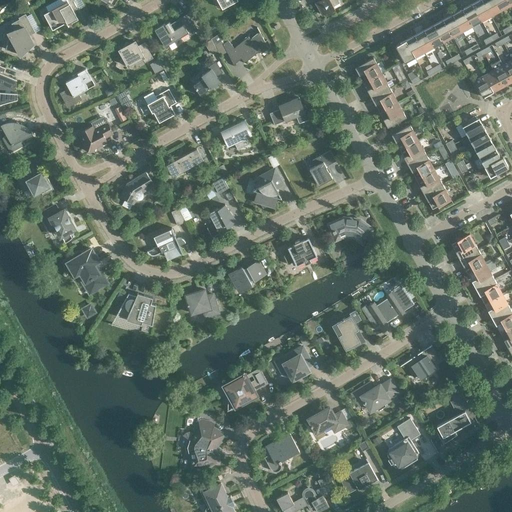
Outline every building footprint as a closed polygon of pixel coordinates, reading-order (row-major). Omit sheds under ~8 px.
[(67,0),(68,1),(44,14),(52,30),(66,22),(68,26),(69,26),(68,24),(78,19),(74,11),(79,9),(74,0),(67,0)] [(217,0),(222,9),(237,0),(217,0)] [(318,0),(319,1),(314,3),(315,4),(316,3),(323,15),(335,8),(333,5),(339,2),(338,0),(339,0),(338,0),(318,0)] [(491,15),(482,0),(478,0),(472,4),(481,20),(491,15)] [(500,10),(494,0),(482,0),(491,15),(500,10)] [(510,5),(506,0),(494,0),(500,10),(510,5)] [(481,20),(472,4),(462,9),(471,26),(481,20)] [(471,26),(462,9),(453,14),(462,31),(471,26)] [(19,19),(11,23),(15,30),(9,33),(9,35),(6,45),(9,49),(19,52),(20,54),(27,50),(26,48),(34,44),(29,36),(35,32),(25,14),(18,18),(19,19)] [(462,31),(453,14),(443,19),(452,36),(462,31)] [(164,23),(154,29),(165,47),(188,33),(189,35),(197,30),(189,15),(172,25),(169,21),(165,24),(164,23)] [(452,36),(443,19),(434,24),(443,41),(452,36)] [(443,41),(434,24),(424,30),(433,47),(443,41)] [(267,40),(265,41),(257,27),(259,32),(251,39),(249,36),(234,48),(227,40),(223,44),(234,64),(233,62),(240,56),(245,63),(256,54),(254,52),(258,49),(261,54),(268,48),(268,47),(270,45),(267,40)] [(433,47),(424,30),(415,35),(424,52),(433,47)] [(212,39),(215,45),(224,38),(220,34),(212,39)] [(424,52),(415,35),(405,40),(415,57),(424,52)] [(415,57),(405,40),(395,45),(405,62),(415,57)] [(138,47),(135,41),(119,50),(124,58),(122,63),(132,67),(133,63),(143,58),(145,61),(152,57),(144,43),(138,47)] [(355,68),(363,83),(382,73),(373,57),(355,68)] [(469,57),(463,60),(465,65),(472,62),(469,57)] [(156,67),(153,69),(155,73),(163,68),(158,59),(153,62),(156,67)] [(491,65),(493,70),(502,86),(511,81),(503,65),(500,60),(491,65)] [(511,80),(511,60),(503,65),(511,81),(511,80)] [(211,88),(220,81),(217,76),(222,72),(215,62),(207,67),(209,70),(202,75),(204,78),(194,85),(193,84),(199,94),(194,97),(195,98),(210,87),(211,88)] [(15,88),(16,89),(16,80),(17,80),(17,79),(3,73),(5,68),(0,65),(0,103),(18,98),(17,98),(17,92),(18,92),(15,91),(15,88)] [(76,95),(88,88),(87,86),(93,83),(90,77),(91,77),(90,75),(89,75),(85,68),(72,76),(73,78),(66,82),(69,89),(61,93),(68,105),(79,100),(76,95)] [(502,86),(493,70),(484,76),(493,91),(502,86)] [(163,71),(156,75),(159,81),(166,76),(163,71)] [(403,71),(396,74),(399,81),(406,77),(403,71)] [(390,87),(382,73),(363,83),(371,97),(390,87)] [(417,76),(410,79),(413,84),(420,81),(417,76)] [(493,91),(484,76),(474,81),(483,97),(493,91)] [(398,102),(390,87),(371,97),(379,112),(398,102)] [(128,89),(117,95),(125,110),(133,105),(127,95),(130,93),(128,89)] [(153,92),(144,97),(152,113),(154,112),(159,122),(175,113),(171,105),(176,102),(169,89),(155,96),(153,92)] [(305,105),(303,106),(299,97),(290,101),(288,105),(270,113),(274,125),(296,116),(299,123),(302,122),(303,122),(304,122),(305,122),(306,121),(307,121),(307,120),(308,120),(311,118),(305,105)] [(114,98),(109,100),(112,106),(117,103),(114,98)] [(406,117),(398,102),(379,112),(388,127),(406,117)] [(120,107),(114,110),(120,122),(126,119),(120,107)] [(461,124),(468,137),(484,128),(483,125),(481,126),(475,116),(461,124)] [(245,119),(221,131),(220,131),(221,132),(221,131),(228,146),(227,146),(228,146),(235,143),(237,149),(248,144),(245,138),(252,135),(252,134),(251,135),(245,120),(245,119)] [(22,140),(32,134),(31,132),(29,130),(28,129),(26,127),(24,126),(21,125),(22,123),(16,121),(16,123),(13,123),(10,123),(8,123),(6,124),(4,124),(2,125),(7,135),(2,138),(10,152),(25,144),(22,140)] [(94,151),(95,148),(100,145),(100,146),(107,142),(105,137),(113,133),(107,123),(95,129),(93,126),(85,130),(85,131),(82,133),(81,137),(84,144),(83,147),(83,148),(85,148),(86,150),(86,151),(87,150),(89,151),(89,152),(90,151),(91,150),(94,151)] [(392,135),(400,150),(418,139),(410,124),(392,135)] [(490,138),(484,128),(468,137),(473,147),(490,138)] [(495,148),(490,138),(473,147),(479,157),(495,148)] [(426,154),(418,139),(400,150),(408,164),(426,154)] [(452,140),(446,143),(445,143),(448,148),(454,144),(452,140)] [(457,149),(454,144),(448,148),(450,152),(457,149)] [(196,148),(166,164),(172,177),(203,160),(196,148)] [(501,158),(495,148),(479,157),(484,167),(501,158)] [(309,169),(312,175),(309,176),(312,182),(315,180),(318,185),(332,178),(326,166),(336,161),(330,150),(312,160),(315,166),(309,169)] [(434,169),(426,154),(408,164),(416,179),(434,169)] [(506,168),(501,158),(484,167),(490,177),(506,168)] [(451,160),(445,163),(447,168),(454,165),(451,160)] [(463,160),(456,163),(459,168),(465,164),(463,160)] [(40,177),(31,161),(13,171),(23,191),(31,187),(34,194),(41,191),(42,193),(42,194),(54,188),(46,173),(45,173),(45,174),(40,177)] [(468,169),(465,164),(459,168),(461,172),(468,169)] [(276,188),(284,184),(275,168),(259,177),(263,184),(253,190),(256,195),(254,201),(260,202),(263,208),(269,205),(274,207),(276,201),(281,198),(276,188)] [(442,184),(434,169),(416,179),(424,194),(442,184)] [(120,196),(133,204),(136,198),(137,199),(139,199),(141,199),(142,198),(143,196),(143,194),(143,192),(142,192),(154,185),(146,172),(127,183),(120,196)] [(224,178),(213,184),(219,194),(230,188),(224,178)] [(479,189),(476,184),(473,179),(467,182),(470,188),(472,192),(479,189)] [(451,199),(442,184),(424,194),(432,209),(451,199)] [(213,190),(207,194),(210,200),(217,196),(213,190)] [(212,237),(232,227),(229,222),(234,217),(225,204),(218,209),(218,208),(210,212),(216,224),(208,228),(207,227),(212,237)] [(68,217),(64,209),(59,212),(55,205),(41,213),(50,230),(54,227),(55,229),(56,228),(60,236),(61,236),(65,242),(64,242),(63,243),(61,243),(61,244),(63,243),(64,243),(66,242),(67,242),(69,241),(70,239),(72,238),(73,237),(73,236),(72,237),(69,232),(75,228),(70,221),(68,217)] [(178,210),(172,213),(177,226),(185,223),(178,210)] [(496,221),(494,217),(487,220),(490,225),(496,221)] [(359,221),(343,219),(331,224),(334,230),(333,230),(334,232),(335,232),(337,238),(345,234),(354,235),(361,240),(370,228),(359,221)] [(183,253),(179,244),(185,242),(185,241),(184,240),(184,239),(183,239),(182,238),(181,238),(180,238),(179,238),(178,238),(176,238),(172,227),(171,228),(172,229),(155,237),(159,246),(147,251),(147,252),(148,253),(149,254),(150,255),(152,255),(153,255),(154,255),(164,251),(167,258),(182,252),(182,253),(183,253)] [(486,235),(486,238),(488,242),(494,239),(491,233),(486,235)] [(451,244),(460,259),(478,249),(470,234),(451,244)] [(505,237),(498,240),(501,245),(507,241),(505,237)] [(317,255),(308,238),(302,241),(302,239),(300,240),(299,238),(294,240),(295,242),(293,243),(294,245),(288,247),(290,252),(283,255),(287,264),(295,261),(297,265),(303,262),(305,265),(311,261),(310,259),(317,255)] [(510,246),(507,241),(501,245),(503,249),(510,246)] [(94,264),(99,261),(91,248),(75,257),(74,256),(64,262),(68,269),(70,268),(75,275),(78,274),(84,284),(83,285),(87,292),(88,291),(90,293),(108,283),(100,270),(98,271),(94,264)] [(486,264),(478,249),(460,259),(468,274),(486,264)] [(343,257),(336,260),(338,266),(345,263),(343,257)] [(254,278),(255,279),(265,273),(258,261),(248,267),(244,270),(242,267),(229,273),(235,283),(236,289),(238,289),(239,291),(251,284),(250,281),(254,278)] [(494,278),(486,264),(468,274),(476,288),(494,278)] [(502,293),(494,278),(476,288),(484,303),(502,293)] [(373,301),(361,309),(374,328),(379,324),(380,325),(386,321),(387,322),(399,314),(398,312),(402,309),(403,311),(414,304),(401,284),(395,288),(394,287),(392,288),(393,289),(390,291),(392,295),(376,305),(373,301)] [(193,294),(193,293),(186,295),(189,303),(187,304),(189,311),(195,314),(201,312),(200,311),(208,308),(210,315),(219,313),(214,294),(207,296),(205,289),(198,291),(199,292),(193,294)] [(510,308),(502,293),(484,303),(492,318),(510,308)] [(153,325),(156,305),(151,303),(153,297),(144,295),(143,298),(128,294),(117,315),(111,324),(112,325),(117,315),(127,318),(126,320),(129,321),(130,319),(137,321),(136,323),(137,323),(138,319),(142,320),(141,324),(142,324),(143,322),(153,325)] [(90,304),(82,310),(87,317),(95,312),(90,304)] [(511,326),(511,310),(510,308),(492,318),(500,333),(511,326)] [(359,330),(355,323),(361,320),(356,310),(349,313),(351,316),(345,318),(342,319),(342,320),(337,323),(342,333),(339,335),(346,350),(361,342),(355,332),(359,330)] [(511,326),(500,333),(508,347),(511,345),(511,326)] [(306,329),(297,334),(304,346),(313,341),(306,329)] [(414,356),(404,363),(400,365),(401,366),(404,363),(414,377),(418,375),(421,379),(436,368),(433,364),(441,360),(431,345),(432,345),(432,344),(417,354),(419,356),(416,358),(414,356)] [(287,368),(287,369),(293,379),(309,371),(306,365),(312,362),(303,346),(280,358),(278,360),(278,362),(278,365),(279,367),(281,368),(283,369),(285,369),(287,368)] [(227,411),(256,395),(252,387),(258,384),(260,386),(267,383),(259,369),(252,372),(256,380),(250,383),(244,372),(241,374),(243,375),(224,385),(235,406),(227,410),(227,411)] [(371,382),(352,393),(360,406),(366,402),(371,410),(376,407),(378,411),(386,406),(384,402),(389,399),(388,397),(397,392),(390,380),(375,389),(371,382)] [(473,413),(460,390),(453,394),(462,412),(437,426),(443,437),(471,421),(468,416),(473,413)] [(400,407),(399,409),(402,413),(411,407),(408,402),(400,407)] [(335,422),(339,429),(347,424),(341,412),(334,415),(329,407),(322,411),(321,411),(322,412),(317,415),(316,414),(308,419),(312,425),(310,425),(316,435),(323,430),(322,429),(335,422)] [(213,449),(213,448),(217,447),(217,446),(221,440),(220,440),(219,436),(223,435),(223,434),(218,435),(217,431),(218,430),(213,427),(211,426),(212,424),(213,424),(197,418),(192,434),(193,434),(191,439),(191,440),(190,442),(190,444),(190,446),(191,448),(191,450),(192,452),(190,452),(189,453),(190,459),(192,464),(191,467),(199,467),(201,467),(203,467),(205,466),(207,465),(209,465),(216,461),(215,459),(214,455),(214,454),(212,453),(213,451),(213,449)] [(387,455),(393,464),(395,467),(396,467),(397,468),(399,468),(401,468),(401,469),(417,459),(417,458),(418,456),(418,455),(418,453),(419,452),(416,448),(418,447),(415,443),(414,444),(411,440),(420,434),(410,418),(397,426),(404,438),(388,448),(389,449),(388,451),(387,452),(388,454),(387,455)] [(281,462),(281,461),(299,451),(290,433),(289,434),(285,437),(284,436),(260,449),(260,450),(266,447),(270,453),(264,457),(270,469),(272,471),(275,472),(278,471),(280,469),(281,466),(281,463),(280,462),(281,462)] [(378,436),(372,439),(375,445),(381,442),(378,436)] [(365,441),(360,444),(363,450),(362,451),(369,447),(369,448),(365,440),(365,441)] [(365,485),(364,484),(376,478),(378,481),(378,480),(366,458),(366,459),(368,463),(356,469),(349,472),(351,475),(342,480),(342,479),(341,479),(348,493),(349,492),(348,491),(357,486),(358,489),(365,485)] [(234,511),(232,506),(235,505),(230,495),(227,496),(221,483),(199,489),(207,506),(207,507),(206,508),(205,508),(205,509),(205,510),(205,511),(204,511),(234,511)] [(326,485),(316,490),(319,496),(329,491),(326,485)] [(288,492),(276,498),(282,509),(284,509),(285,511),(292,511),(308,503),(311,509),(315,507),(317,511),(329,506),(323,494),(316,498),(313,492),(313,491),(312,491),(312,490),(311,490),(311,489),(310,489),(309,489),(308,489),(307,489),(306,490),(305,490),(305,491),(304,491),(304,492),(304,493),(304,494),(304,495),(304,496),(293,502),(288,492)]
